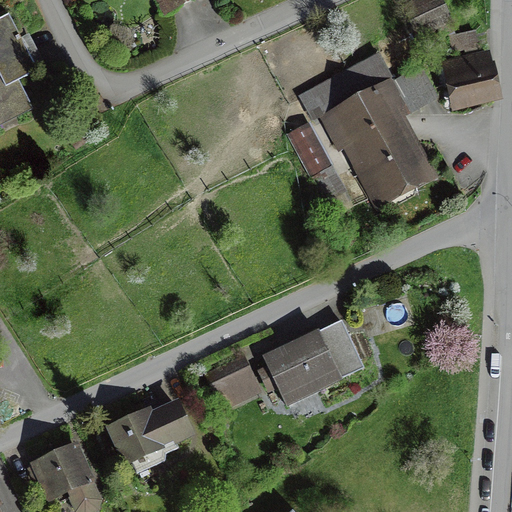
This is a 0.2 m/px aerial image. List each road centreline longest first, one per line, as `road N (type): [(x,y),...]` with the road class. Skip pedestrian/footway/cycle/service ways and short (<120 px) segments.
road 1 (residential): [(0,445),(501,216)]
road 2 (residential): [(329,0),(93,111),(41,0)]
road 3 (residential): [(498,298),(495,511)]
road 4 (residential): [(511,45),(501,216)]
